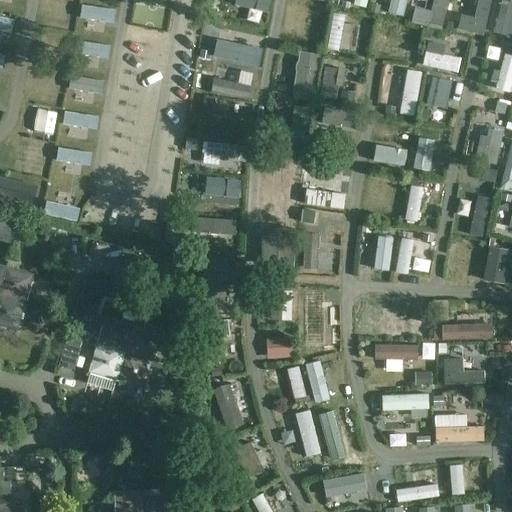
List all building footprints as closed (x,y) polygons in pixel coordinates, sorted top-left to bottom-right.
[(270,0),(229,0),(228,8),(268,15),(270,0)] [(367,0),(354,0),(354,6),(366,9),(367,0)] [(407,0),(392,0),(389,15),(404,18),(407,0)] [(415,9),(412,24),(441,30),(447,0),(433,0),(431,12),(415,9)] [(461,16),(458,30),(482,35),(490,0),(478,0),(474,19),(461,16)] [(511,4),(501,2),(493,33),(506,37),(506,38),(511,39),(511,4)] [(380,6),(372,4),(370,12),(377,14),(380,6)] [(57,10),(55,33),(79,35),(82,13),(57,10)] [(324,16),(302,13),(297,48),(319,51),(324,16)] [(333,13),(327,50),(338,51),(338,49),(347,51),(351,33),(341,31),(344,15),(333,13)] [(455,25),(447,23),(446,30),(454,32),(455,25)] [(419,32),(381,24),(378,36),(417,43),(419,32)] [(424,38),(435,40),(437,33),(425,31),(424,38)] [(498,37),(490,35),(488,42),(496,44),(498,37)] [(382,50),(418,59),(421,47),(386,38),(382,50)] [(425,52),(423,66),(456,72),(459,58),(443,55),(444,46),(428,43),(427,52),(425,52)] [(258,67),(261,52),(217,45),(215,61),(258,67)] [(50,48),(47,70),(75,73),(77,51),(50,48)] [(317,57),(300,54),(292,93),(310,96),(317,57)] [(493,71),(491,81),(497,83),(495,89),(509,93),(511,79),(511,57),(504,55),(500,73),(493,71)] [(342,71),(325,68),(320,97),(336,100),(342,71)] [(420,74),(406,72),(398,115),(412,117),(420,74)] [(452,80),(430,76),(425,106),(446,110),(452,80)] [(0,102),(6,103),(9,81),(0,79),(0,102)] [(251,86),(212,79),(209,94),(249,101),(251,86)] [(354,94),(341,92),(339,104),(352,106),(354,94)] [(212,99),(205,98),(203,108),(211,109),(212,99)] [(283,127),(280,144),(302,147),(308,108),(294,106),(290,128),(283,127)] [(395,109),(386,107),(385,114),(394,116),(395,109)] [(429,112),(421,110),(418,121),(427,123),(429,112)] [(249,122),(208,116),(206,133),(246,139),(249,122)] [(349,130),(319,126),(317,136),(347,140),(349,130)] [(481,136),(475,160),(495,165),(502,133),(488,130),(487,138),(481,136)] [(197,139),(187,138),(186,149),(196,150),(197,139)] [(419,140),(414,169),(428,171),(432,142),(419,140)] [(201,155),(237,159),(238,146),(202,142),(201,155)] [(500,190),(511,192),(511,142),(511,143),(500,190)] [(406,151),(375,146),(373,164),(403,168),(406,151)] [(274,170),(273,183),(294,186),(299,154),(287,152),(284,172),(274,170)] [(323,159),(310,158),(309,166),(321,168),(323,159)] [(484,170),(482,180),(493,182),(495,172),(484,170)] [(372,171),(371,185),(386,186),(387,172),(372,171)] [(409,176),(408,184),(417,186),(419,178),(409,176)] [(239,203),(241,184),(205,180),(203,198),(239,203)] [(411,187),(405,221),(416,223),(423,190),(411,187)] [(0,204),(5,206),(9,194),(0,191),(0,204)] [(346,196),(308,191),(306,204),(345,209),(346,196)] [(269,193),(268,200),(276,201),(275,214),(283,215),(282,225),(293,226),(296,197),(269,193)] [(511,196),(502,194),(501,201),(510,203),(511,196)] [(490,199),(477,197),(469,236),(482,239),(490,199)] [(53,204),(45,231),(57,234),(64,207),(53,204)] [(390,209),(375,209),(374,226),(389,226),(390,209)] [(313,213),(303,211),(301,222),(312,224),(313,213)] [(6,217),(0,236),(0,240),(12,243),(19,220),(6,217)] [(168,220),(164,243),(175,245),(178,228),(176,227),(177,222),(168,220)] [(370,226),(362,225),(362,233),(369,233),(370,226)] [(434,234),(424,233),(423,240),(432,241),(434,234)] [(304,266),(318,267),(320,236),(305,235),(304,266)] [(274,251),(273,268),(291,270),(293,239),(283,238),(282,252),(274,251)] [(379,238),(373,271),(387,274),(393,240),(379,238)] [(395,274),(407,276),(413,242),(400,240),(395,274)] [(504,285),(509,252),(490,249),(485,282),(504,285)] [(204,259),(202,292),(216,293),(217,275),(225,276),(226,260),(204,259)] [(454,274),(480,275),(481,263),(454,262),(454,274)] [(5,267),(0,284),(0,296),(25,304),(33,276),(5,267)] [(271,306),(271,320),(290,321),(292,292),(283,292),(282,306),(271,306)] [(0,296),(0,327),(17,332),(25,304),(0,296)] [(421,305),(381,303),(380,323),(419,325),(421,305)] [(215,307),(205,307),(205,317),(215,317),(215,307)] [(153,362),(153,361),(161,334),(162,329),(151,326),(147,322),(149,314),(137,311),(133,326),(132,325),(124,353),(153,362)] [(97,345),(124,353),(132,325),(105,318),(97,345)] [(322,351),(321,318),(308,319),(309,351),(322,351)] [(227,321),(208,323),(212,362),(224,361),(221,336),(228,336),(227,321)] [(493,325),(442,326),(442,340),(494,338),(493,325)] [(293,338),(273,339),(273,358),(294,357),(293,338)] [(80,349),(65,345),(58,368),(73,372),(80,349)] [(113,392),(116,382),(124,353),(97,345),(88,374),(89,374),(86,384),(113,392)] [(417,347),(375,346),(375,361),(417,362),(417,347)] [(242,352),(231,354),(234,379),(245,377),(242,352)] [(154,375),(166,378),(169,366),(153,362),(124,353),(116,382),(119,383),(118,387),(120,390),(128,393),(132,390),(133,387),(144,390),(151,368),(156,369),(154,375)] [(443,360),(444,384),(484,383),(483,371),(462,372),(462,360),(443,360)] [(315,405),(329,401),(319,362),(304,366),(315,405)] [(220,367),(211,368),(212,378),(221,377),(220,367)] [(298,368),(287,370),(295,405),(309,401),(308,397),(305,397),(298,368)] [(430,373),(419,374),(419,386),(430,385),(430,373)] [(235,388),(222,391),(229,423),(242,420),(235,388)] [(118,407),(121,395),(92,390),(90,402),(118,407)] [(382,395),(383,412),(429,410),(428,393),(382,395)] [(206,401),(192,397),(186,419),(199,422),(206,401)] [(442,397),(433,397),(433,407),(442,407),(442,397)] [(294,416),(306,459),(321,455),(309,412),(294,416)] [(331,463),(343,460),(333,425),(321,428),(331,463)] [(483,427),(436,430),(436,444),(484,441),(483,427)] [(252,442),(239,448),(250,473),(263,467),(252,442)] [(454,499),(465,497),(461,467),(450,468),(454,499)] [(48,470),(32,471),(34,486),(50,484),(48,470)] [(140,472),(128,472),(129,491),(141,491),(140,472)] [(364,477),(322,483),(324,500),(366,493),(364,477)] [(247,494),(240,478),(233,481),(241,497),(247,494)] [(436,484),(396,491),(398,503),(438,497),(436,484)] [(143,511),(173,511),(172,490),(142,491),(143,511)] [(143,511),(142,491),(113,493),(114,511),(143,511)] [(384,494),(385,502),(393,500),(392,492),(384,494)] [(252,501),(258,511),(273,511),(264,495),(252,501)]
